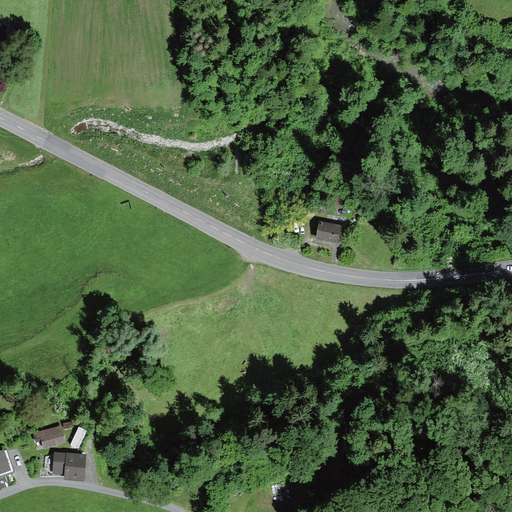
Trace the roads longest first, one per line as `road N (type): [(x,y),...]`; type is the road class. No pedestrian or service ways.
road 1 (secondary): [(511,271),(393,280),(299,265),(0,117)]
road 2 (residential): [(177,511),(91,486),(31,484),(0,495)]
